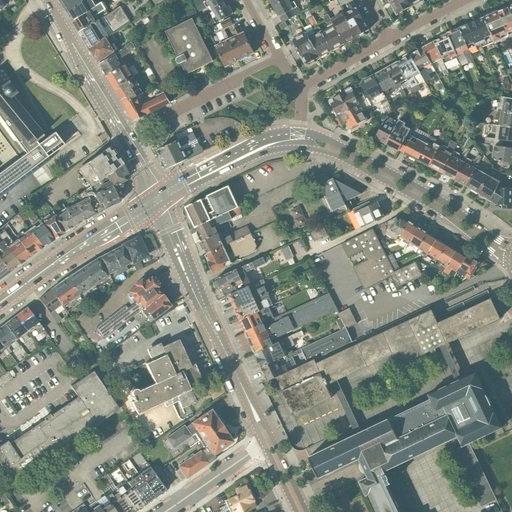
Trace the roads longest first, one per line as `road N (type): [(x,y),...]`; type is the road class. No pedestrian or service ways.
road 1 (tertiary): [(268,443),(157,200)]
road 2 (tertiary): [(299,136),(511,260)]
road 3 (tertiary): [(511,246),(338,141),(299,136)]
road 4 (residential): [(157,200),(45,0)]
road 5 (tertiary): [(0,303),(157,200)]
road 6 (tertiary): [(157,200),(263,143),(299,136)]
road 7 (residential): [(161,116),(278,57)]
road 8 (residential): [(169,511),(268,443)]
